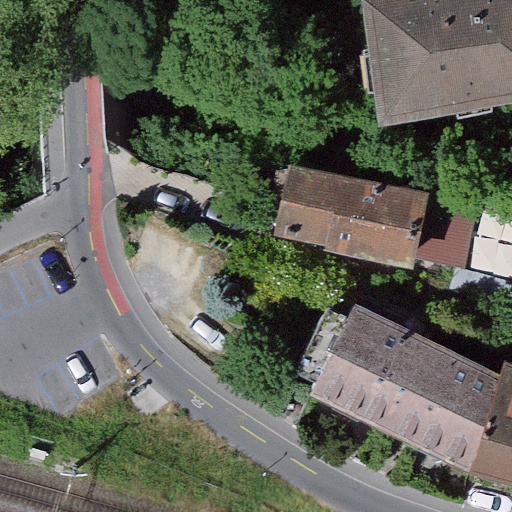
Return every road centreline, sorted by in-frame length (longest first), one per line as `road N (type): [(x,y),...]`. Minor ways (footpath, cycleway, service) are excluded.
road 1 (residential): [(83,211),(96,270),(131,336),(187,393),(342,499),(382,511)]
road 2 (residential): [(74,0),(83,211)]
